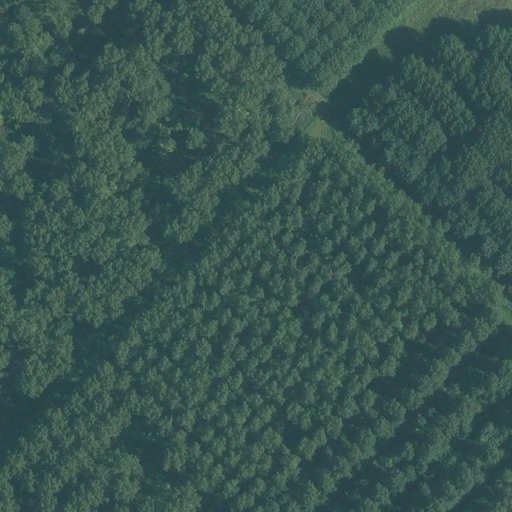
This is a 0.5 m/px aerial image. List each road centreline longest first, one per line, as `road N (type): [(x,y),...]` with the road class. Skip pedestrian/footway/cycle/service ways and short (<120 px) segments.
road 1 (track): [(0,448),(440,0)]
road 2 (track): [(511,34),(414,56),(323,125),(321,108),(210,0)]
